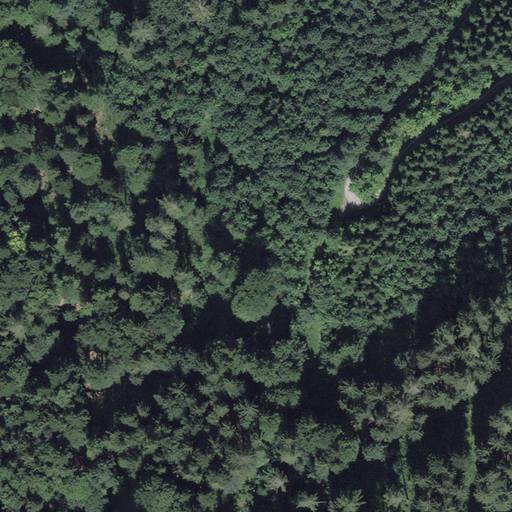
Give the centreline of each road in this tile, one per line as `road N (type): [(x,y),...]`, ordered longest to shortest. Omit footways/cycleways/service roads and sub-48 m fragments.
road 1 (track): [(511,79),(441,124),(355,201),(369,144),(474,0)]
road 2 (track): [(355,201),(310,265),(312,387),(230,511)]
road 3 (track): [(467,511),(472,455),(511,386)]
